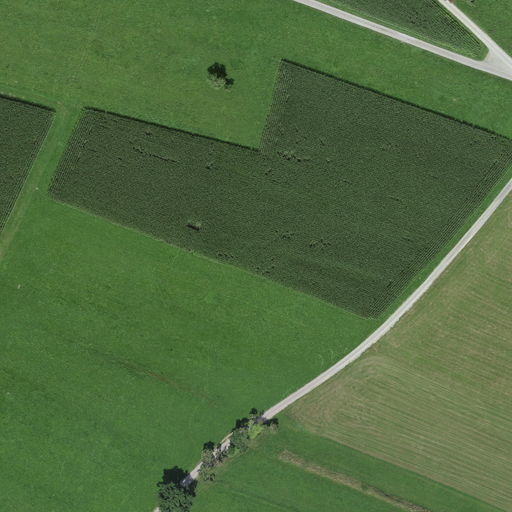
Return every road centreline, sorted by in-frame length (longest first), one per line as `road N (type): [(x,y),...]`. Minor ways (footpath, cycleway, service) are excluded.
road 1 (track): [(511,188),(375,340),(231,441),(163,511)]
road 2 (track): [(511,75),(302,0)]
